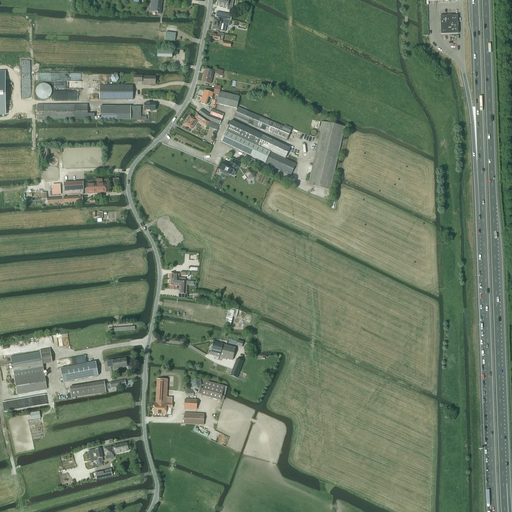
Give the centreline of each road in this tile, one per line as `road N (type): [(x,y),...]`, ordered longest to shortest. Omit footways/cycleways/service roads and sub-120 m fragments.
road 1 (unclassified): [(210,0),(192,87),(127,183),(159,271),(144,369),(143,425),(156,482),(149,511)]
road 2 (trunk): [(502,483),(485,0)]
road 3 (trunk): [(482,220),(492,487)]
road 4 (trunk): [(474,0),(482,220)]
road 5 (trunk): [(463,73),(482,220)]
